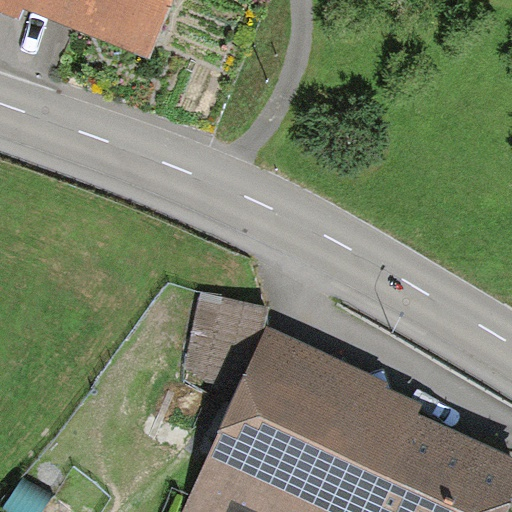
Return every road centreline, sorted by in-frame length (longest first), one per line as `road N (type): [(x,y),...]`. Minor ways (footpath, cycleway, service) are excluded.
road 1 (tertiary): [(0,105),(204,178),(374,261),(511,349)]
road 2 (unknown): [(306,0),(303,80),(238,195)]
